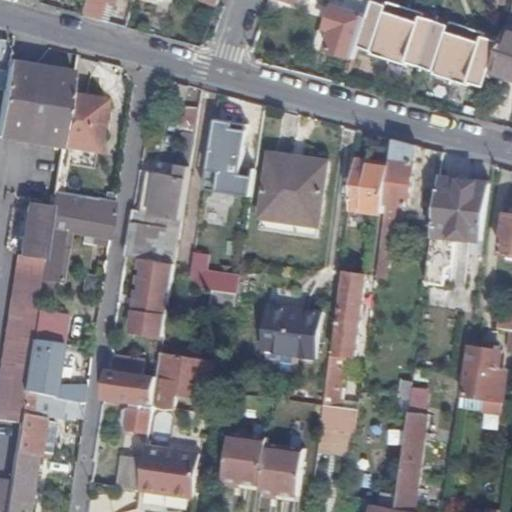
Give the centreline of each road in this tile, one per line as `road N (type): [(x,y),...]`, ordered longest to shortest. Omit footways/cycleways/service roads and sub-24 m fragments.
road 1 (residential): [(79,511),(149,54)]
road 2 (residential): [(222,73),(511,151)]
road 3 (residential): [(0,19),(149,54)]
